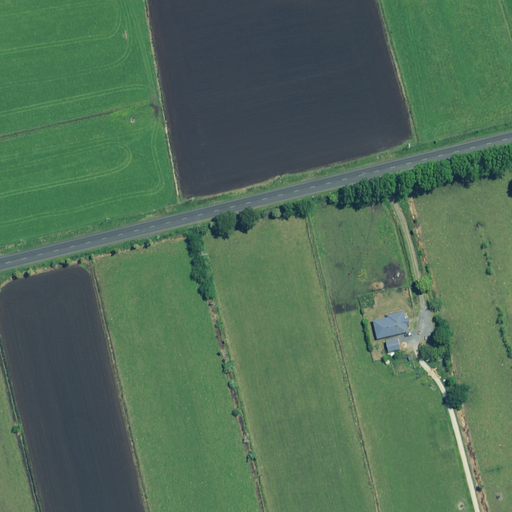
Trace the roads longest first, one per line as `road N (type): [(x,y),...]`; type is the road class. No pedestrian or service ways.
road 1 (secondary): [(511,140),(0,265)]
road 2 (track): [(389,0),(434,159)]
